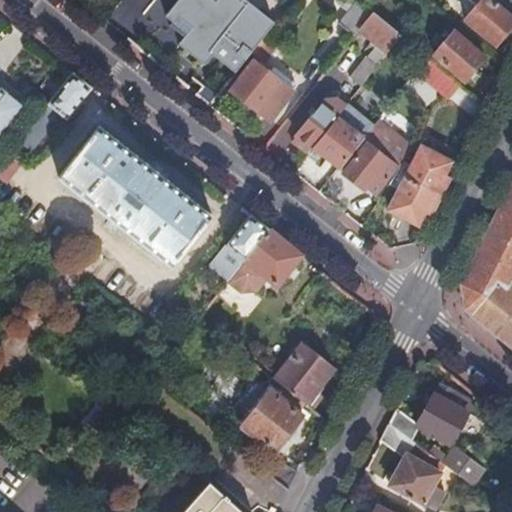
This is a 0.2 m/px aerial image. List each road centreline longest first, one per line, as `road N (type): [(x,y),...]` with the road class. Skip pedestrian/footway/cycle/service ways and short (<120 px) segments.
road 1 (residential): [(415,309),(32,0)]
road 2 (secondary): [(415,309),(311,511)]
road 3 (secondary): [(511,125),(415,309)]
road 4 (tertiary): [(511,385),(415,309)]
